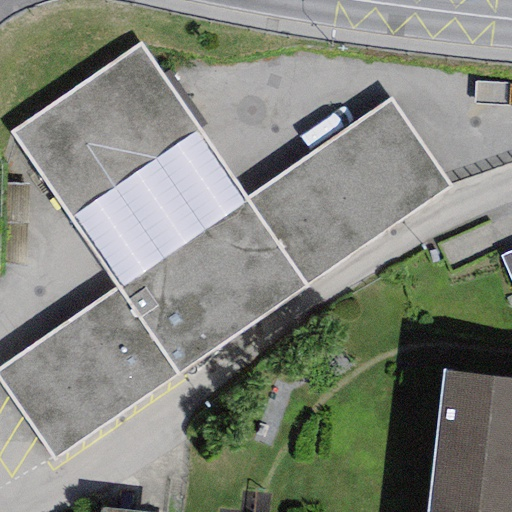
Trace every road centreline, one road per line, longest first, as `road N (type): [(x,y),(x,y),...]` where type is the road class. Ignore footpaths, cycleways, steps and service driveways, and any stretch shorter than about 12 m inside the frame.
road 1 (residential): [(14,511),(451,217),(511,192)]
road 2 (residential): [(511,19),(346,0)]
